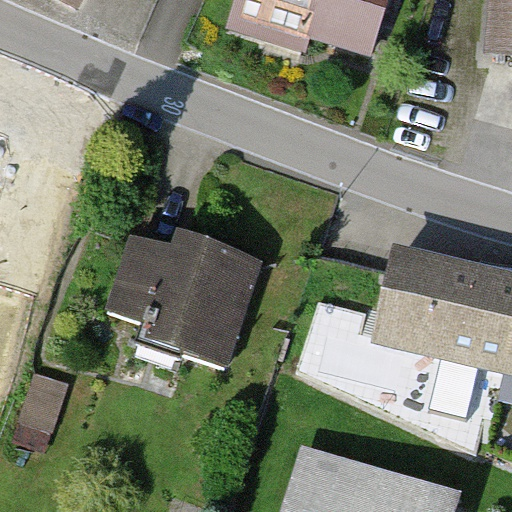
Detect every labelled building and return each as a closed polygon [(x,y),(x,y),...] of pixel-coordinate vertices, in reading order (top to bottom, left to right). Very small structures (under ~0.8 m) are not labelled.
[(55,0),(79,13),(85,0),(55,0)] [(246,0),(239,25),(377,65),(396,0),(246,0)] [(511,0),(498,0),(494,56),(511,57),(511,0)] [(260,270),(181,244),(176,260),(134,246),(110,317),(150,330),(145,345),(226,372),(260,270)] [(511,290),(399,264),(381,340),(511,370),(511,290)] [(454,511),(457,505),(299,456),(281,511),(454,511)]
